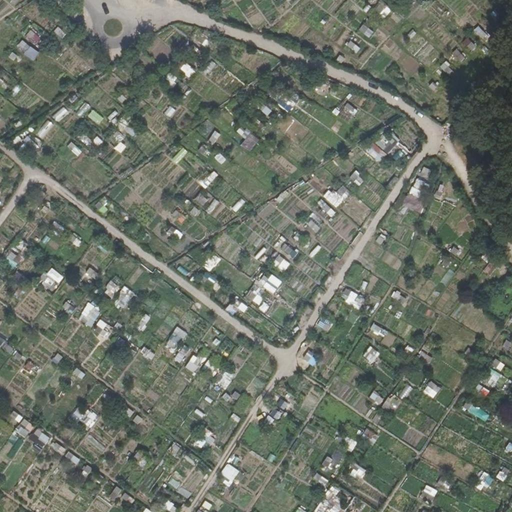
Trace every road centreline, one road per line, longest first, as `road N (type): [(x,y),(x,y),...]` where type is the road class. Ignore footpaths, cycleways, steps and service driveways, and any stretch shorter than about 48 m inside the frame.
road 1 (track): [(37,172),(288,361),(432,135)]
road 2 (track): [(432,135),(396,101),(257,41),(161,12),(126,23)]
road 3 (track): [(188,511),(288,361)]
road 4 (track): [(432,135),(511,239)]
